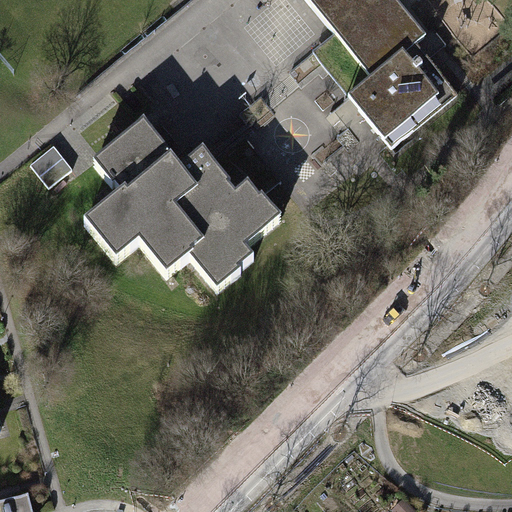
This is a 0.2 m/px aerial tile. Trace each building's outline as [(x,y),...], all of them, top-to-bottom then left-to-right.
[(395,0),(313,0),(373,76),(350,94),(396,152),(460,101),(416,45),(426,37),(395,0)] [(144,125),(93,166),(113,190),(115,189),(122,197),(85,227),(117,266),(140,248),(167,282),(190,263),(218,297),(242,277),(240,274),(255,262),(247,253),(283,223),(273,211),(263,199),(261,201),(250,186),(248,187),(236,172),(226,181),(203,154),(189,166),(182,157),(175,163),(144,125)] [(56,148),(31,167),(50,192),(75,174),(56,148)] [(35,511),(31,494),(0,502),(0,511),(35,511)] [(414,511),(404,500),(394,508),(396,511),(414,511)]
